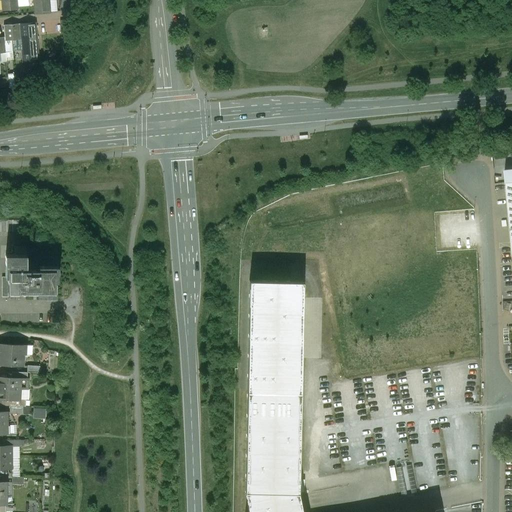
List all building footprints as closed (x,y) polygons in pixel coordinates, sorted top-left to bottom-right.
[(17,0),(1,0),(2,1),(0,0),(0,10),(2,11),(3,12),(18,10),(17,1),(18,1),(18,0),(17,0)] [(49,0),(17,0),(18,0),(21,0),(33,0),(35,14),(51,13),(49,0)] [(20,24),(4,25),(5,37),(5,41),(21,40),(23,56),(39,54),(37,28),(20,30),(20,24)] [(19,221),(0,220),(0,232),(19,233),(19,221)] [(58,246),(26,247),(26,255),(27,255),(27,270),(39,270),(39,266),(58,266),(58,246)] [(39,270),(27,270),(27,255),(26,255),(6,255),(6,278),(8,278),(8,293),(37,293),(37,297),(56,297),(56,282),(58,282),(58,266),(39,266),(39,270)] [(247,391),(300,392),(302,282),(249,281),(247,391)] [(27,345),(0,344),(0,364),(22,366),(23,355),(26,355),(27,345)] [(11,378),(0,377),(0,399),(19,400),(19,399),(20,389),(26,389),(27,373),(11,372),(11,378)] [(300,392),(247,391),(245,490),(298,491),(300,392)] [(35,407),(35,417),(47,417),(47,407),(35,407)] [(2,446),(0,446),(0,457),(11,458),(11,446),(2,446)] [(11,458),(0,457),(0,468),(11,469),(11,458)] [(301,511),(298,493),(298,491),(245,490),(245,492),(249,511),(301,511)]
